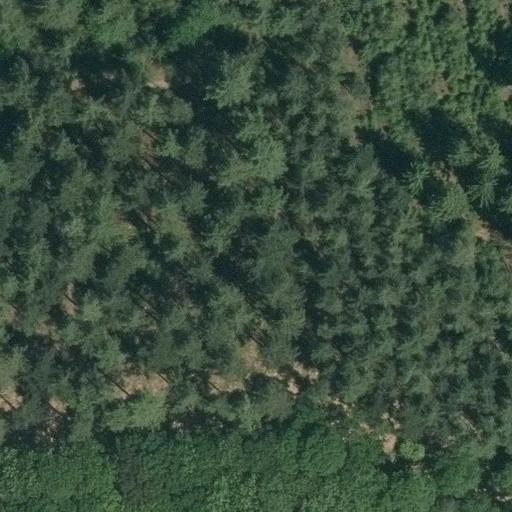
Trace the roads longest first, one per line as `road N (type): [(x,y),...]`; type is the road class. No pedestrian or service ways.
road 1 (track): [(323,483),(113,495)]
road 2 (track): [(511,511),(323,483)]
